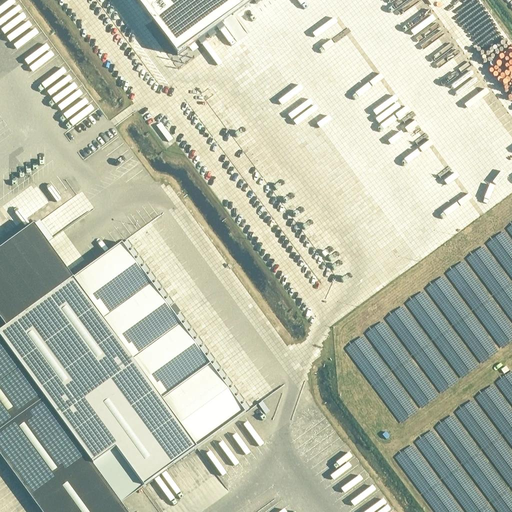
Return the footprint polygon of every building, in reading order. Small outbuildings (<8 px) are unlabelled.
[(134,0),(177,57),(254,0),(134,0)] [(0,332),(0,339),(23,372),(47,404),(92,467),(114,450),(143,489),(245,414),(121,245),(73,280),(0,332)] [(256,365),(277,351),(268,338),(247,351),(256,365)] [(0,438),(47,404),(23,372),(0,339),(0,438)] [(125,511),(92,467),(47,404),(0,438),(0,458),(39,511),(125,511)] [(361,463),(349,470),(351,474),(364,466),(361,463)] [(356,481),(368,472),(365,469),(354,477),(356,481)] [(371,475),(359,482),(362,489),(375,481),(371,475)] [(341,493),(353,484),(350,480),(338,489),(341,493)] [(380,511),(382,511),(393,504),(390,500),(378,509),(380,511)]
